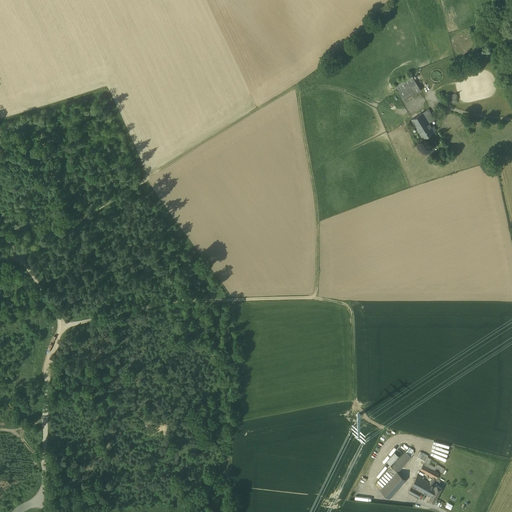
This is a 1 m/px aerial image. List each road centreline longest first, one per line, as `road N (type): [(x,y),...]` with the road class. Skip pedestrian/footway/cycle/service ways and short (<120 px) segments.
road 1 (track): [(0,228),(20,258),(298,86),(319,220),(314,294)]
road 2 (track): [(60,324),(176,300),(344,300),(357,397)]
road 3 (track): [(0,120),(103,90),(147,177),(237,299)]
road 4 (track): [(0,258),(20,258),(60,324),(47,361),(45,498)]
